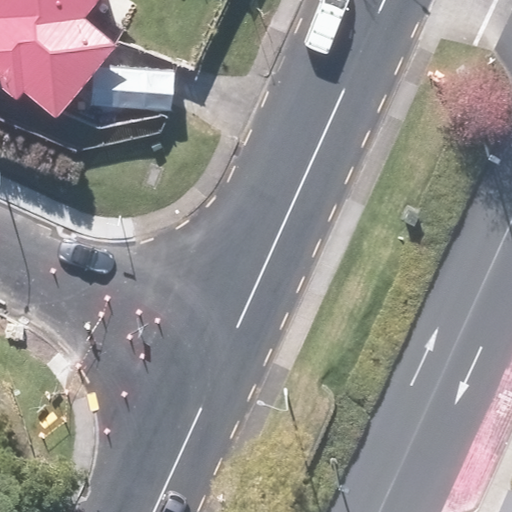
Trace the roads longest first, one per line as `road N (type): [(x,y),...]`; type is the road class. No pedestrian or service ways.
road 1 (tertiary): [(384,0),(219,362)]
road 2 (residential): [(0,262),(219,362)]
road 3 (tertiary): [(219,362),(149,511)]
